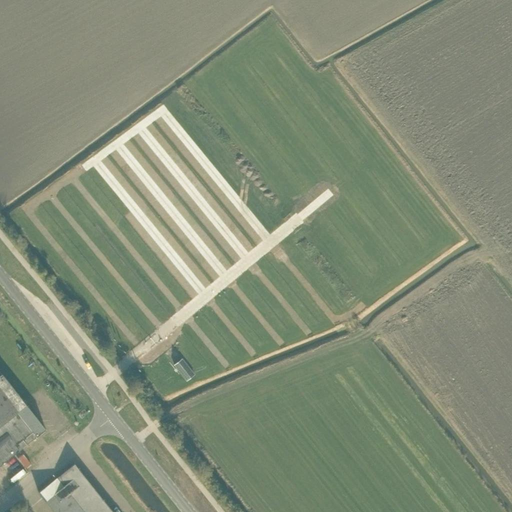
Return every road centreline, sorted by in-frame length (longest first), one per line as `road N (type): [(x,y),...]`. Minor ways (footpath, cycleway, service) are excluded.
road 1 (primary): [(110,414),(0,273)]
road 2 (primary): [(188,511),(110,414)]
